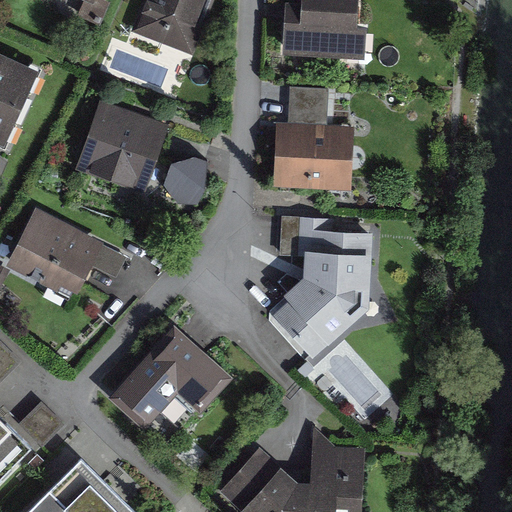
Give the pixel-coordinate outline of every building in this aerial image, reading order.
[(148,0),(141,20),(195,39),(208,0),(148,0)] [(286,0),(283,48),(349,52),(352,0),(286,0)] [(0,49),(0,131),(8,135),(39,68),(0,49)] [(85,165),(141,185),(162,128),(106,108),(85,165)] [(283,130),(280,178),(339,181),(342,133),(283,130)] [(270,314),(301,349),(307,343),(318,349),(376,300),(379,219),(332,217),(332,206),(284,205),(283,248),(307,248),(306,267),(270,304),(270,314)] [(102,242),(40,208),(11,261),(74,294),(102,242)] [(0,265),(0,288),(9,270),(0,265)] [(176,314),(114,381),(152,416),(183,382),(203,400),(234,367),(176,314)] [(0,340),(0,382),(21,361),(0,340)] [(41,401),(20,422),(45,445),(65,424),(41,401)] [(0,478),(32,446),(0,414),(0,478)] [(366,511),(370,441),(316,438),(314,477),(303,476),(287,461),(279,470),(257,450),(226,484),(255,511),(366,511)] [(129,511),(81,463),(32,511),(129,511)]
